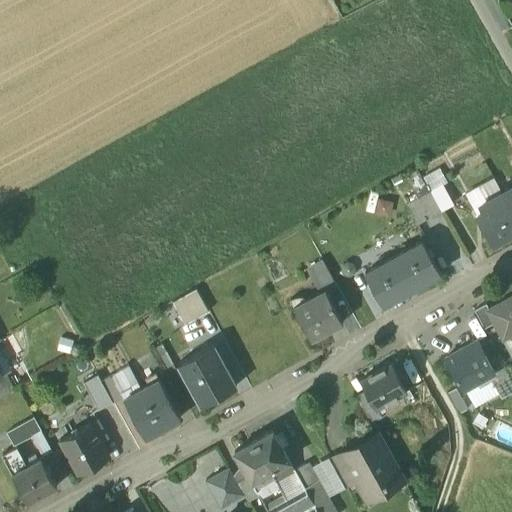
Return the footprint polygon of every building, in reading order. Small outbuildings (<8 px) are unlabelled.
[(439,169),(423,178),(430,191),(442,184),(440,180),(445,178),(439,169)] [(430,191),(441,211),(453,204),(442,184),(430,191)] [(511,188),(502,194),(511,210),(511,188)] [(430,191),(418,198),(429,218),(441,211),(430,191)] [(511,210),(502,194),(479,206),(482,212),(476,215),(493,244),(511,233),(511,210)] [(418,198),(407,205),(417,224),(429,218),(418,198)] [(422,241),(393,257),(411,289),(440,273),(422,241)] [(393,257),(364,273),(382,305),(411,289),(393,257)] [(336,285),(322,260),(311,266),(324,291),(325,290),(326,291),(336,285)] [(196,290),(173,303),(185,325),(208,312),(196,290)] [(324,291),(293,307),(310,340),(326,331),(327,332),(343,323),(326,291),(325,290),(324,291)] [(511,296),(489,309),(488,310),(494,322),(503,337),(511,332),(511,296)] [(486,304),(474,310),(484,328),(494,322),(488,310),(489,309),(486,304)] [(477,339),(445,357),(462,386),(475,379),(492,369),(493,368),(480,345),(477,339)] [(500,358),(490,339),(480,345),(493,368),(492,369),(495,376),(499,383),(505,393),(511,389),(511,377),(501,357),(500,358)] [(213,345),(178,364),(201,406),(236,387),(213,345)] [(391,362),(360,380),(366,391),(375,408),(376,408),(406,390),(391,362)] [(492,369),(475,379),(479,386),(495,376),(492,369)] [(180,418),(156,373),(146,378),(150,385),(142,389),(162,427),(180,418)] [(112,375),(101,382),(113,403),(123,397),(120,392),(121,392),(121,391),(112,375)] [(8,378),(0,382),(0,397),(15,390),(8,378)] [(505,393),(499,383),(495,386),(500,396),(505,393)] [(162,427),(142,389),(133,394),(130,387),(121,391),(121,392),(123,397),(145,437),(162,427)] [(366,391),(356,397),(369,421),(380,415),(376,408),(375,408),(366,391)] [(33,418),(6,433),(13,446),(41,432),(33,418)] [(97,420),(60,440),(78,474),(109,457),(101,442),(107,438),(97,420)] [(272,429),(250,442),(258,457),(263,454),(271,467),(269,469),(288,458),(272,429)] [(377,435),(343,454),(344,456),(356,478),(365,494),(382,484),(386,490),(403,481),(377,435)] [(250,442),(234,451),(246,472),(255,487),(273,476),(269,469),(271,467),(263,454),(258,457),(250,442)] [(26,466),(16,448),(2,456),(28,503),(56,487),(40,458),(26,466)] [(356,478),(344,456),(332,462),(345,485),(356,478)] [(294,469),(288,458),(269,469),(273,476),(283,494),(293,511),(318,511),(304,486),(294,469)] [(316,480),(306,462),(294,469),(304,486),(316,480)] [(229,467),(206,479),(221,506),(244,494),(235,478),(229,467)] [(246,472),(235,478),(244,494),(247,499),(258,493),(255,487),(246,472)] [(333,511),(316,480),(304,486),(318,511),(333,511)] [(293,511),(283,494),(264,504),(268,511),(293,511)]
